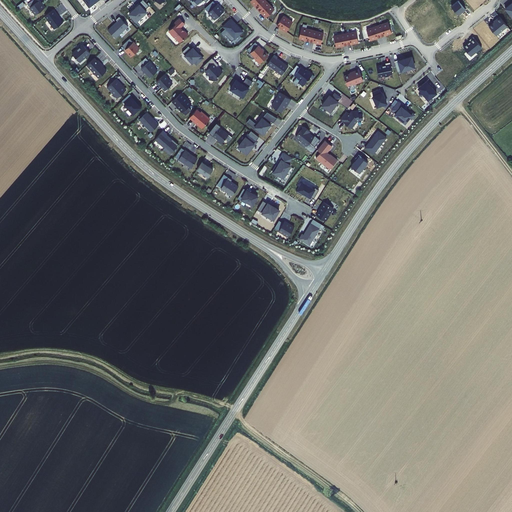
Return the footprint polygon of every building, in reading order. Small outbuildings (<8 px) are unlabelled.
[(37,0),(29,0),(26,3),(34,14),(43,7),(37,0)] [(265,19),(275,9),(266,0),(250,0),(249,2),(265,19)] [(208,10),(214,17),(224,7),(218,1),(208,10)] [(139,2),(129,11),(137,19),(147,9),(139,2)] [(458,4),(451,9),(458,17),(462,14),(462,15),(465,13),(458,4)] [(53,28),(61,22),(57,15),(52,9),(43,15),(53,28)] [(107,27),(115,36),(128,24),(120,14),(116,17),(117,18),(107,27)] [(293,22),(283,16),(276,26),(286,32),(293,22)] [(244,31),(231,18),(222,26),(225,29),(220,34),(223,37),(225,35),(231,41),(234,39),(235,40),(244,31)] [(497,23),(489,30),(496,38),(507,29),(499,20),(496,22),(497,23)] [(366,29),(370,40),(392,32),(388,22),(366,29)] [(301,27),(298,38),(321,44),(324,33),(301,27)] [(333,36),(336,47),(359,42),(356,31),(333,36)] [(129,56),(138,48),(128,38),(120,45),(124,48),(123,49),(129,56)] [(462,50),(470,59),(481,51),(472,40),(468,43),(469,44),(462,50)] [(81,44),(71,53),(78,62),(89,52),(81,44)] [(257,44),(247,53),(252,58),(253,56),(259,62),(267,54),(263,50),(262,50),(259,47),(260,47),(257,44)] [(195,63),(201,57),(195,50),(196,49),(193,45),(190,48),(187,45),(181,51),(191,61),(192,60),(195,63)] [(273,53),(266,63),(281,73),(287,65),(276,56),(276,55),(273,53)] [(214,60),(211,56),(202,64),(205,68),(204,69),(209,74),(208,78),(216,78),(216,75),(221,71),(217,67),(216,65),(218,63),(214,60)] [(86,64),(97,77),(105,70),(100,64),(100,63),(97,59),(96,60),(93,57),(86,64)] [(398,61),(401,72),(415,68),(411,58),(398,61)] [(143,64),(140,67),(143,71),(144,70),(149,76),(156,69),(148,60),(143,64)] [(376,65),(378,76),(384,75),(384,76),(390,75),(389,74),(392,73),(390,62),(385,63),(386,64),(382,65),(382,64),(376,65)] [(306,70),(300,65),(293,73),(299,78),(298,81),(302,84),(312,72),(307,68),(306,70)] [(357,67),(352,69),(352,71),(342,75),(347,84),(353,81),(355,82),(360,80),(359,79),(362,77),(357,67)] [(163,73),(155,81),(159,85),(160,84),(164,89),(171,82),(163,73)] [(242,83),(236,79),(230,87),(242,96),(252,80),(246,76),(242,83)] [(115,78),(106,87),(111,92),(112,92),(116,97),(125,89),(119,83),(120,83),(115,78)] [(417,89),(428,101),(437,94),(427,81),(417,89)] [(372,96),(376,107),(387,102),(381,88),(371,92),(373,95),(372,96)] [(290,98),(280,91),(271,104),(281,110),(284,105),(287,101),(288,102),(290,98)] [(180,92),(172,100),(175,104),(176,103),(178,105),(177,106),(182,111),(190,103),(180,92)] [(330,114),(339,102),(338,101),(341,97),(334,92),(331,96),(329,95),(321,106),(330,114)] [(121,100),(132,113),(140,106),(136,102),(134,100),(134,99),(132,96),(126,101),(123,98),(121,100)] [(395,114),(393,116),(405,125),(410,118),(412,120),(415,115),(410,111),(409,113),(402,107),(403,105),(398,101),(390,110),(395,114)] [(196,107),(188,117),(194,121),(195,120),(200,124),(199,124),(202,127),(209,118),(203,113),(204,112),(200,109),(199,110),(196,107)] [(345,121),(345,122),(350,126),(356,118),(362,117),(361,112),(358,112),(357,108),(352,108),(349,112),(345,109),(340,117),(345,121)] [(276,117),(266,110),(256,123),(248,117),(245,121),(260,132),(263,129),(264,130),(270,123),(269,122),(271,120),(273,121),(276,117)] [(138,118),(150,131),(158,124),(153,118),(146,111),(138,118)] [(309,129),(303,124),(295,134),(307,144),(309,141),(314,145),(320,138),(315,134),(314,135),(308,131),(309,129)] [(229,132),(219,125),(213,133),(216,136),(218,137),(218,138),(222,141),(229,132)] [(162,129),(154,138),(164,147),(163,147),(169,153),(178,144),(171,138),(170,139),(165,135),(166,133),(162,129)] [(238,145),(247,152),(250,147),(249,147),(251,145),(252,146),(256,140),(255,139),(250,135),(252,131),(250,129),(247,133),(238,145)] [(386,136),(378,129),(373,135),(364,146),(373,153),(386,136)] [(318,153),(316,156),(330,168),(337,159),(330,153),(330,154),(328,152),(326,151),(331,144),(324,138),(315,150),(318,153)] [(184,149),(178,158),(190,167),(196,158),(192,155),(188,152),(189,152),(184,149)] [(275,164),(272,170),(276,173),(277,172),(282,175),(290,163),(287,162),(291,155),(283,150),(279,157),(281,158),(277,165),(275,164)] [(350,166),(359,173),(368,162),(359,155),(350,166)] [(201,162),(196,170),(207,177),(212,170),(204,165),(205,165),(201,162)] [(231,180),(227,177),(220,188),(231,196),(237,187),(230,182),(231,180)] [(299,181),(293,190),(297,193),(299,191),(306,196),(306,195),(310,197),(315,189),(311,187),(311,188),(299,181)] [(247,192),(242,189),(239,195),(244,198),(247,192)] [(241,202),(246,205),(247,204),(253,207),(258,198),(251,194),(251,193),(248,191),(247,192),(244,198),(239,195),(237,199),(241,202)] [(335,204),(326,198),(317,212),(327,218),(335,204)] [(267,204),(262,201),(257,209),(273,219),(279,209),(267,203),(267,204)] [(283,223),(278,220),(274,227),(279,230),(283,223)] [(279,230),(278,231),(288,237),(294,227),(284,221),(283,223),(279,230)] [(322,226),(313,221),(308,230),(307,232),(305,231),(302,236),(312,242),(322,226)]
